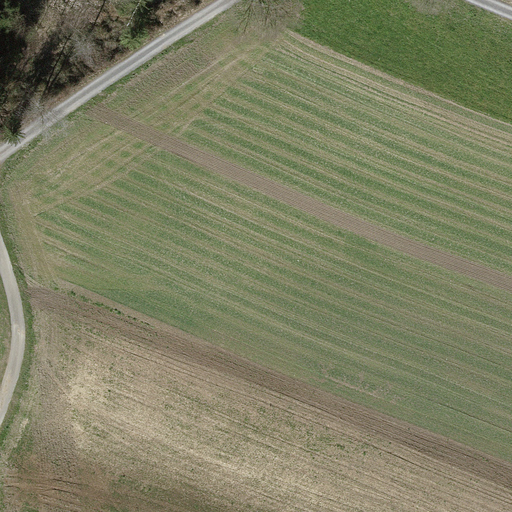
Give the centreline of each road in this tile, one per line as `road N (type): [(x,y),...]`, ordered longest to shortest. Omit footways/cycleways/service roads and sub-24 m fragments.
road 1 (track): [(231,0),(0,156)]
road 2 (track): [(0,408),(19,330),(0,251)]
